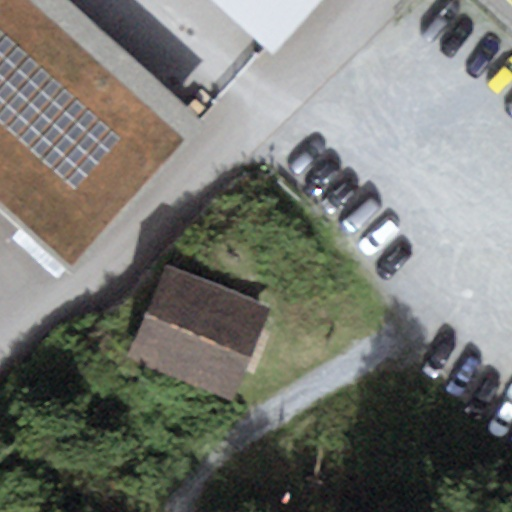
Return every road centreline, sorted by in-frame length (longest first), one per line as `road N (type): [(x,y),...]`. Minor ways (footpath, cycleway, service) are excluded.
road 1 (track): [(317,44),(485,220),(405,339),(185,482),(181,511)]
road 2 (track): [(0,355),(9,339),(87,289),(361,0)]
